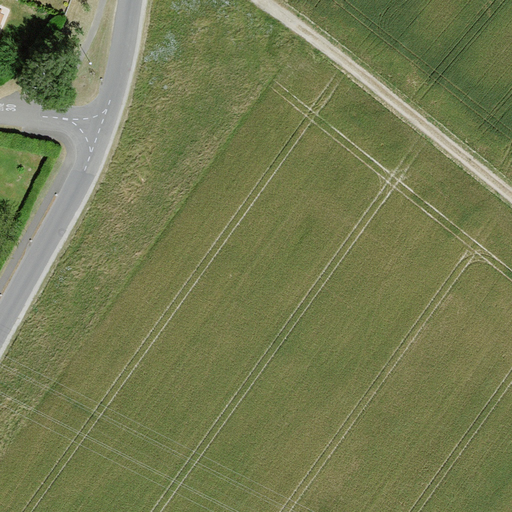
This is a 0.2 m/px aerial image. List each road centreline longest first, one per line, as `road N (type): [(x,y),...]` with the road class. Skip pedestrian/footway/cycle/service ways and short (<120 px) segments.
road 1 (track): [(261,0),(511,196)]
road 2 (tertiary): [(100,129),(0,329)]
road 3 (tertiary): [(130,0),(100,129)]
